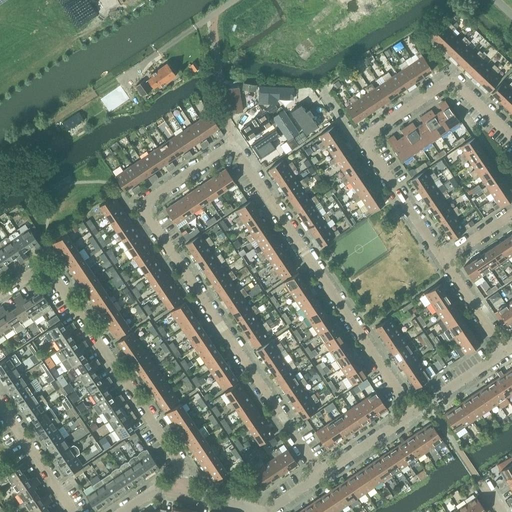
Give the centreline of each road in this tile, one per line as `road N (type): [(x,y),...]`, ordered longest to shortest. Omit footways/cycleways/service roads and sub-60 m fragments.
road 1 (residential): [(413,414),(237,153),(223,150),(151,198),(146,214),(322,475)]
road 2 (residential): [(443,259),(366,141),(452,82),(511,137)]
road 3 (residential): [(178,494),(180,464),(51,273),(34,271),(0,294)]
road 4 (residential): [(0,402),(73,511)]
